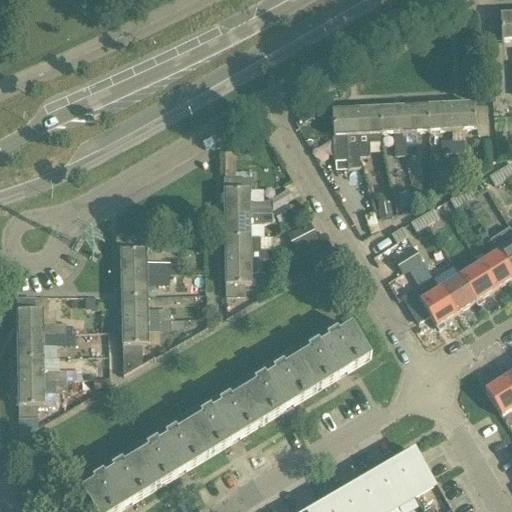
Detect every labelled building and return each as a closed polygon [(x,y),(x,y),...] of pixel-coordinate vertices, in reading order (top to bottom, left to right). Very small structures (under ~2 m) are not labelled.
[(511,17),(499,19),(500,43),(511,42),(511,17)] [(474,106),(450,108),(452,133),(452,144),(453,156),(463,155),(461,132),(473,131),(473,139),(476,139),(474,109),(474,106)] [(428,134),(452,133),(450,108),(426,109),(428,134)] [(426,109),(402,111),(405,158),(417,157),(416,135),(428,134),(426,109)] [(485,109),(474,109),(476,139),(486,139),(485,109)] [(402,111),(379,112),(380,137),(392,136),(393,159),(405,158),(402,111)] [(379,112),(355,113),(358,161),(367,161),(368,148),(368,137),(380,137),(379,112)] [(355,113),(331,115),(332,140),(345,139),(347,163),(335,164),(336,177),(359,176),(358,161),(355,113)] [(440,145),(441,156),(453,156),(452,144),(440,145)] [(454,160),(455,172),(467,171),(466,159),(454,160)] [(511,179),(511,169),(511,168),(499,174),(505,184),(511,179)] [(505,184),(499,174),(488,181),(494,190),(505,184)] [(241,181),(222,181),(223,217),(272,216),(273,216),(294,203),(287,193),(265,206),(261,206),(261,193),(253,194),(253,175),(241,175),(241,181)] [(476,200),(471,191),(460,198),(465,207),(476,200)] [(412,208),(410,195),(399,198),(402,210),(412,208)] [(465,207),(460,198),(448,205),(454,214),(465,207)] [(391,219),(388,204),(376,206),(379,222),(391,219)] [(272,217),(278,227),(293,218),(288,208),(273,217),(272,217)] [(437,224),(432,214),(421,221),(426,231),(437,224)] [(261,229),(261,228),(272,228),(272,216),(223,217),(223,241),(248,241),(248,229),(261,229)] [(426,231),(421,221),(409,228),(415,237),(426,231)] [(294,252),(316,241),(309,226),(286,237),(294,252)] [(400,229),(388,236),(394,245),(405,238),(400,229)] [(146,241),(118,242),(119,278),(145,278),(144,254),(146,254),(146,241)] [(248,241),(223,241),(223,265),(249,264),(248,241)] [(511,245),(497,255),(511,279),(511,245)] [(412,250),(393,262),(402,277),(421,264),(412,250)] [(511,279),(497,255),(477,268),(493,293),(511,281),(511,279)] [(249,264),(223,265),(224,301),(243,300),(243,288),(249,288),(249,264)] [(274,277),(274,264),(252,264),(252,277),(274,277)] [(179,266),(145,266),(146,289),(175,288),(175,277),(179,277),(179,266)] [(477,268),(458,280),(474,305),(477,309),(483,305),(481,301),(493,293),(477,268)] [(145,278),(119,278),(120,302),(145,301),(145,278)] [(458,280),(438,292),(454,318),(474,305),(458,280)] [(416,300),(405,307),(418,326),(428,320),(435,330),(436,329),(438,333),(445,329),(442,325),(454,318),(438,292),(432,282),(412,294),(416,300)] [(145,301),(120,302),(120,326),(146,325),(145,301)] [(34,302),(15,302),(16,338),(41,338),(41,314),(35,314),(34,302)] [(149,313),(149,324),(171,324),(171,313),(149,313)] [(182,324),(171,324),(149,324),(149,336),(171,336),(171,333),(182,333),(182,324)] [(66,325),(44,326),(44,346),(74,345),(73,327),(66,328),(66,325)] [(146,325),(120,326),(122,379),(141,369),(140,349),(146,349),(146,325)] [(350,330),(323,346),(342,378),(369,361),(350,330)] [(41,338),(16,338),(16,362),(41,362),(41,338)] [(323,346),(296,363),(315,394),(342,378),(323,346)] [(41,362),(16,362),(16,386),(41,385),(41,362)] [(296,363),(269,379),(288,411),(315,394),(296,363)] [(74,371),(45,372),(45,396),(67,395),(66,383),(74,383),(74,371)] [(269,379),(242,395),(261,427),(288,411),(269,379)] [(511,394),(504,381),(484,394),(501,420),(511,412),(511,394)] [(93,383),(93,392),(103,392),(103,382),(93,383)] [(41,385),(16,386),(17,422),(36,421),(36,409),(42,409),(41,385)] [(242,395),(215,412),(234,443),(261,427),(242,395)] [(215,412),(188,428),(207,460),(234,443),(215,412)] [(188,428),(161,445),(180,476),(207,460),(188,428)] [(161,445),(134,461),(153,493),(180,476),(161,445)] [(413,456),(395,467),(414,500),(433,490),(413,456)] [(134,461),(106,478),(126,509),(153,493),(134,461)] [(395,467),(377,477),(397,511),(414,500),(395,467)] [(377,477),(360,487),(373,511),(394,511),(397,511),(377,477)] [(106,478),(79,494),(90,511),(120,511),(126,509),(106,478)] [(373,511),(360,487),(342,498),(350,511),(373,511)] [(350,511),(342,498),(324,508),(326,511),(350,511)]
